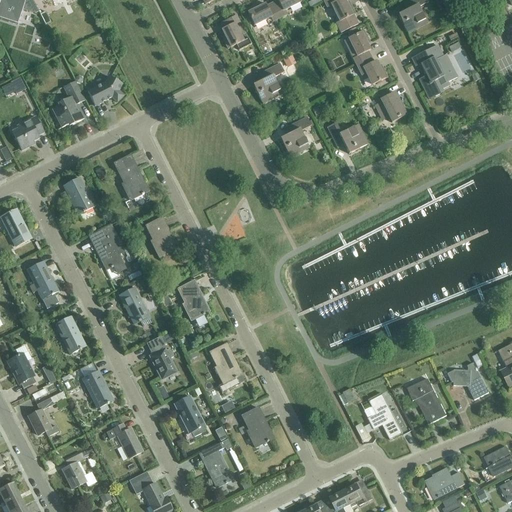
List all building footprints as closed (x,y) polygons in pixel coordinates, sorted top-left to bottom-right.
[(38,12),(32,0),(18,0),(18,1),(15,0),(3,0),(2,0),(1,0),(0,0),(0,1),(0,20),(17,26),(22,10),(35,14),(38,12)] [(276,0),(277,1),(272,3),(279,18),(285,15),(283,11),(300,2),(299,0),(276,0)] [(325,0),(323,1),(326,7),(330,5),(339,22),(352,16),(355,14),(351,6),(349,8),(344,0),(325,0)] [(419,7),(429,2),(427,0),(410,0),(408,1),(411,8),(398,15),(407,33),(419,27),(417,23),(425,19),(419,7)] [(279,18),(272,3),(266,6),(265,4),(256,9),(254,6),(246,10),(254,26),(272,17),(274,21),(279,18)] [(228,49),(236,45),(239,50),(251,44),(248,38),(243,41),(235,23),(238,21),(236,16),(221,23),(224,29),(221,30),(226,40),(224,41),(228,49)] [(352,16),(339,22),(335,24),(340,33),(357,25),(352,16)] [(355,28),(347,32),(350,38),(358,34),(355,28)] [(363,31),(348,39),(354,50),(349,52),(353,58),(356,65),(371,57),(368,51),(370,50),(368,46),(371,45),(363,31)] [(419,65),(420,65),(427,78),(421,82),(428,96),(433,94),(435,97),(444,92),(442,89),(450,86),(448,82),(457,78),(445,55),(442,56),(436,45),(412,58),(415,64),(418,63),(419,65)] [(287,57),(289,66),(298,64),(296,55),(287,57)] [(371,57),(356,65),(361,76),(366,74),(372,86),(387,78),(383,70),(381,71),(376,61),(374,62),(371,57)] [(274,77),(284,72),(279,64),(263,72),(266,78),(253,85),(262,103),(274,97),(272,95),(280,91),(274,77)] [(119,92),(122,85),(108,77),(105,84),(87,93),(95,107),(112,98),(117,103),(124,97),(119,92)] [(8,97),(27,90),(23,79),(4,86),(8,97)] [(85,102),(75,83),(63,88),(69,99),(61,103),(62,105),(52,110),(56,118),(59,119),(63,127),(61,128),(61,129),(71,124),(72,126),(83,121),(75,106),(85,102)] [(388,116),(391,123),(406,116),(394,92),(380,100),(381,103),(374,106),(381,119),(388,116)] [(26,107),(30,114),(38,110),(34,102),(26,107)] [(301,131),(311,126),(306,117),(290,126),(294,132),(280,139),(289,157),(301,151),(299,148),(307,143),(301,131)] [(12,133),(22,152),(30,147),(29,144),(39,139),(38,137),(44,134),(36,118),(23,124),(26,129),(21,131),(19,129),(12,133)] [(342,141),(348,154),(366,145),(360,133),(357,135),(353,127),(341,133),(335,123),(327,128),(335,144),(342,141)] [(143,193),(148,191),(143,182),(142,183),(137,173),(138,172),(130,156),(114,164),(125,185),(122,187),(129,201),(141,195),(142,196),(144,195),(143,193)] [(85,212),(94,208),(79,179),(64,187),(69,198),(71,197),(76,206),(74,207),(78,215),(83,213),(84,214),(86,213),(85,212)] [(0,218),(15,248),(31,240),(16,210),(12,212),(11,211),(8,212),(9,213),(0,218)] [(151,243),(159,258),(177,249),(172,239),(171,240),(166,230),(167,230),(161,218),(145,226),(153,242),(151,243)] [(111,226),(105,229),(88,237),(97,254),(98,253),(103,262),(101,262),(106,271),(110,268),(111,270),(114,268),(113,267),(117,273),(125,269),(113,247),(119,244),(111,226)] [(9,258),(12,264),(20,261),(17,255),(9,258)] [(53,308),(54,306),(58,304),(53,295),(57,292),(42,263),(26,271),(46,310),(50,308),(53,308)] [(183,307),(191,322),(209,313),(204,303),(203,303),(198,294),(199,293),(193,282),(177,290),(185,306),(183,307)] [(119,296),(125,308),(127,313),(129,312),(131,316),(129,317),(133,325),(138,323),(140,322),(143,327),(152,323),(149,317),(135,288),(119,296)] [(80,349),(85,347),(70,318),(54,326),(69,355),(78,351),(78,352),(81,350),(80,349)] [(160,338),(147,345),(152,356),(150,357),(154,367),(155,367),(157,371),(156,371),(157,372),(162,381),(176,373),(169,359),(173,358),(169,350),(166,352),(162,346),(164,345),(160,338)] [(501,373),(509,388),(511,386),(511,345),(500,352),(509,369),(501,373)] [(215,370),(222,385),(241,376),(236,366),(235,367),(231,358),(232,357),(226,346),(210,354),(217,369),(215,370)] [(18,386),(20,385),(23,391),(36,384),(33,379),(35,378),(24,355),(9,362),(16,375),(14,376),(18,386)] [(480,361),(475,363),(478,369),(483,366),(480,361)] [(451,384),(453,384),(453,388),(467,388),(474,402),(488,395),(473,365),(467,368),(468,370),(468,372),(454,372),(447,375),(451,384)] [(97,372),(82,380),(97,409),(105,405),(106,406),(108,405),(108,404),(112,402),(97,372)] [(52,374),(45,378),(49,384),(55,381),(52,374)] [(416,401),(426,420),(428,426),(446,417),(428,381),(407,390),(413,402),(416,401)] [(35,386),(27,390),(29,395),(37,391),(35,386)] [(343,392),(349,404),(360,398),(354,387),(343,392)] [(62,394),(51,399),(37,406),(40,412),(31,416),(34,424),(32,425),(38,437),(46,433),(49,438),(59,433),(56,427),(51,430),(42,412),(65,400),(62,394)] [(190,397),(175,405),(180,416),(181,416),(186,425),(185,425),(189,434),(191,433),(194,439),(197,437),(199,436),(205,433),(202,427),(205,426),(190,397)] [(374,432),(374,431),(384,426),(385,429),(384,430),(389,440),(402,434),(394,418),(398,415),(395,410),(391,412),(384,398),(376,402),(377,404),(371,407),(372,409),(364,412),(371,426),(365,429),(368,435),(374,432)] [(227,412),(236,407),(233,400),(223,404),(227,412)] [(247,434),(255,448),(272,439),(268,430),(267,430),(262,421),(263,421),(258,410),(241,417),(250,433),(247,434)] [(110,441),(115,438),(117,437),(128,460),(142,453),(130,429),(126,431),(122,425),(106,433),(110,441)] [(227,440),(220,444),(223,449),(225,448),(226,451),(232,448),(227,440)] [(208,450),(199,454),(202,460),(208,471),(209,471),(214,480),(212,480),(216,489),(232,480),(218,452),(223,449),(220,444),(208,450)] [(484,459),(493,478),(511,468),(511,461),(505,449),(484,459)] [(90,473),(83,476),(77,463),(87,458),(92,468),(96,466),(92,456),(94,455),(91,450),(85,454),(84,452),(66,461),(68,467),(62,470),(72,490),(86,483),(88,487),(95,484),(90,473)] [(426,482),(435,500),(464,486),(458,474),(450,478),(445,470),(434,475),(435,477),(426,482)] [(136,496),(142,492),(143,493),(144,492),(151,506),(150,507),(152,511),(170,511),(172,511),(165,499),(163,500),(155,485),(149,488),(145,481),(132,488),(136,496)] [(511,503),(511,482),(499,489),(508,505),(511,503)] [(0,490),(0,495),(4,503),(18,495),(13,485),(13,484),(0,490)] [(350,486),(343,490),(351,506),(352,508),(359,504),(360,507),(372,500),(366,488),(359,491),(357,486),(351,488),(350,486)] [(485,488),(480,490),(484,501),(489,499),(485,488)] [(334,506),(328,509),(328,511),(345,511),(344,510),(351,506),(343,490),(335,494),(336,496),(331,499),(334,506)] [(109,494),(100,498),(103,504),(112,500),(109,494)] [(4,503),(8,511),(13,511),(24,507),(18,495),(4,503)] [(460,511),(460,510),(463,508),(459,502),(445,509),(446,511),(460,511)]
